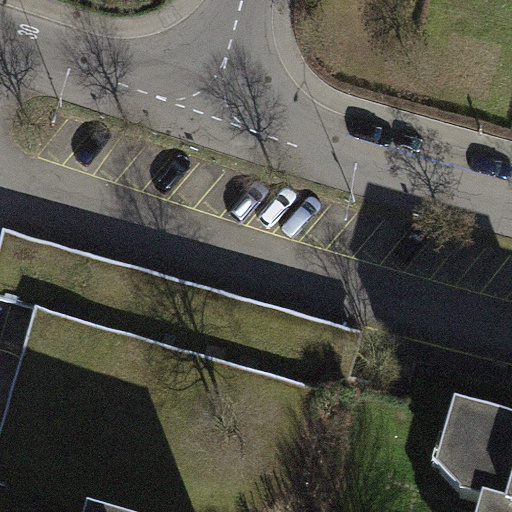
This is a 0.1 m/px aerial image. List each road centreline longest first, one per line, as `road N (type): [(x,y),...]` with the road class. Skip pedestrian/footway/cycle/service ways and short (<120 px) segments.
road 1 (residential): [(207,115),(511,205)]
road 2 (residential): [(0,41),(207,115)]
